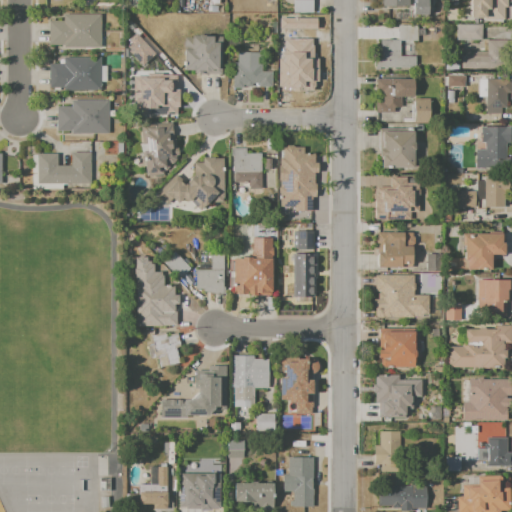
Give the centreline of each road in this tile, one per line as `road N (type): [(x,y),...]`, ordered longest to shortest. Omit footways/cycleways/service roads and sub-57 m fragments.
road 1 (residential): [(342,511),(344,138)]
road 2 (residential): [(344,329),(220,329)]
road 3 (residential): [(344,116),(223,118)]
